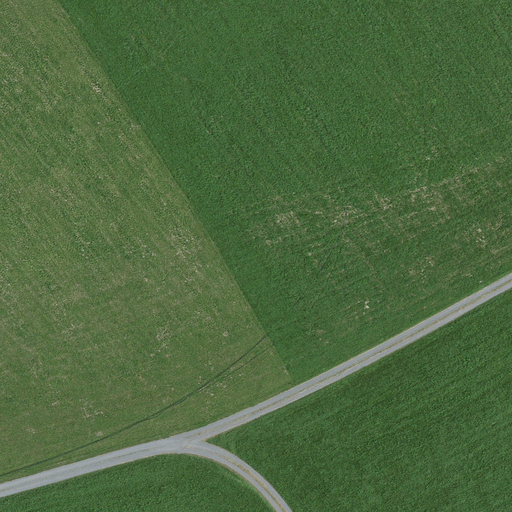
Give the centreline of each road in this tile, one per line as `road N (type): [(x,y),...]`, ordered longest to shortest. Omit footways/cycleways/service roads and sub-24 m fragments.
road 1 (track): [(169,443),(264,407),(511,280)]
road 2 (track): [(0,488),(169,443)]
road 3 (track): [(169,443),(226,450),(284,511)]
